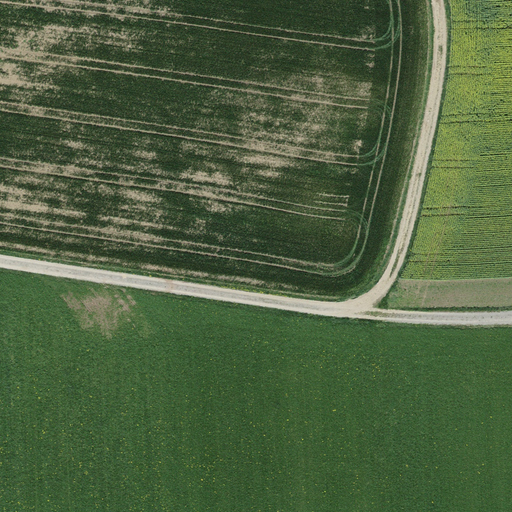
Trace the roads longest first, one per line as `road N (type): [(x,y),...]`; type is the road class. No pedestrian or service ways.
road 1 (track): [(511,316),(361,309),(0,261)]
road 2 (track): [(361,309),(392,265),(436,94),(444,37),(437,0)]
